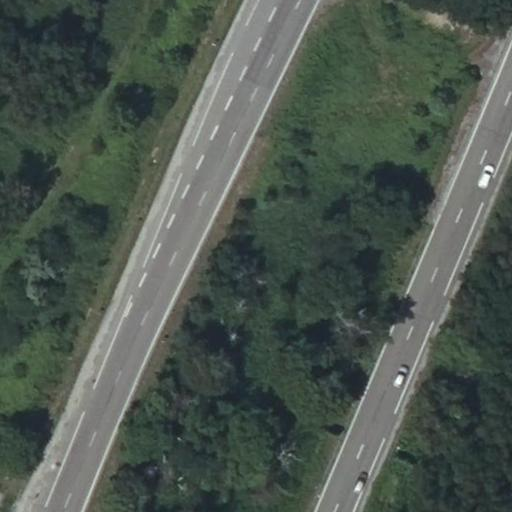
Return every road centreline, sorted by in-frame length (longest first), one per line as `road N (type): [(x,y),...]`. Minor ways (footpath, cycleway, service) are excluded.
road 1 (trunk): [(285,0),(60,511)]
road 2 (trunk): [(335,511),(511,83)]
